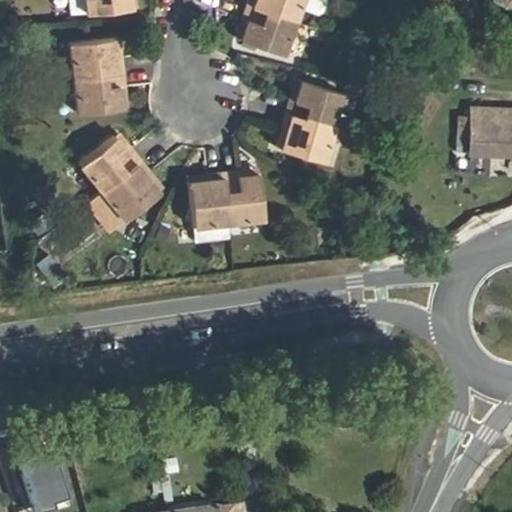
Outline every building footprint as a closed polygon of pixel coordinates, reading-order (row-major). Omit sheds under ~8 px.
[(243,17),(236,36),(278,52),(291,19),(297,0),(244,0),(244,1),(239,15),(243,17)] [(511,0),(497,0),(511,9),(511,7),(511,0)] [(243,17),(239,15),(232,34),(236,36),(243,17)] [(115,32),(108,33),(110,54),(117,53),(115,32)] [(73,109),(117,103),(115,83),(121,82),(119,68),(117,53),(110,54),(108,33),(64,38),(69,74),(73,109)] [(292,77),(286,95),(292,96),(297,78),(292,77)] [(281,127),(276,145),(319,158),(329,125),(339,92),(297,78),(292,96),(286,95),(281,110),(277,124),(276,125),(281,127)] [(124,102),(121,82),(115,83),(117,103),(124,102)] [(467,133),(467,151),(511,153),(511,108),(463,107),(462,113),(456,114),(455,133),(467,133)] [(281,127),(276,125),(270,143),(276,145),(281,127)] [(113,128),(110,131),(122,146),(126,143),(113,128)] [(118,214),(154,186),(141,171),(145,168),(136,156),(126,143),(122,146),(110,131),(75,159),(96,187),(118,214)] [(252,164),(232,166),(233,173),(253,170),(252,164)] [(202,176),(183,178),(188,224),(224,220),(258,216),(253,170),(233,173),(232,166),(218,168),(201,170),(202,176)] [(157,182),(145,168),(141,171),(154,186),(157,182)] [(182,173),(183,178),(202,176),(201,170),(182,173)] [(165,429),(162,410),(151,411),(153,430),(140,432),(144,461),(159,458),(159,466),(168,465),(162,429),(165,429)] [(232,504),(233,511),(242,511),(241,503),(232,504)]
